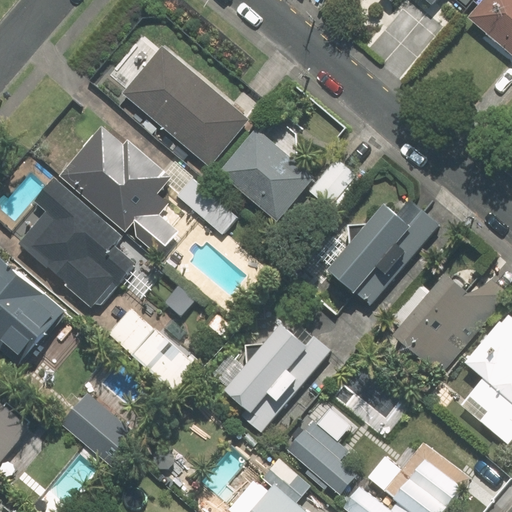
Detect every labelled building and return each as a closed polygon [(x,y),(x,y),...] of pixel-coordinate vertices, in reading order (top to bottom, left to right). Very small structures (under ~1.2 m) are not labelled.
[(511,0),(488,0),(471,19),(511,55),(511,0)] [(124,93),(211,167),(251,120),(163,47),(124,93)] [(193,221),(159,193),(168,182),(172,177),(129,141),(125,146),(102,127),(61,176),(127,231),(128,229),(162,257),(193,221)] [(220,173),(279,222),(316,178),(257,129),(220,173)] [(37,203),(48,212),(21,244),(98,308),(136,263),(117,247),(125,236),(57,179),(37,203)] [(193,179),(179,195),(225,233),(239,217),(193,179)] [(412,199),(398,215),(386,205),(330,271),(372,306),(394,280),(394,281),(442,225),(412,199)] [(177,253),(163,269),(205,306),(219,290),(177,253)] [(65,310),(0,255),(0,346),(20,363),(65,310)] [(396,332),(443,372),(510,296),(484,273),(469,291),(448,273),(431,292),(422,284),(392,319),(401,327),(396,332)] [(132,306),(109,333),(175,389),(198,362),(132,306)] [(207,323),(223,337),(232,327),(215,313),(207,323)] [(511,442),(511,315),(510,314),(468,363),(487,379),(464,406),(509,445),(511,442)] [(246,417),(263,432),(334,350),(317,335),(308,346),(285,326),(227,393),(250,412),(246,417)] [(339,396),(383,433),(408,405),(364,367),(339,396)] [(0,463),(36,421),(0,391),(0,463)] [(89,393),(63,423),(117,468),(143,437),(89,393)] [(288,450),(341,495),(367,465),(315,420),(288,450)] [(391,455),(404,465),(419,447),(406,436),(391,455)] [(416,511),(445,511),(472,477),(426,443),(389,492),(416,511)] [(207,476),(173,447),(152,472),(186,501),(207,476)] [(308,511),(276,484),(251,511),(308,511)] [(345,508),(351,511),(395,511),(361,487),(345,508)]
